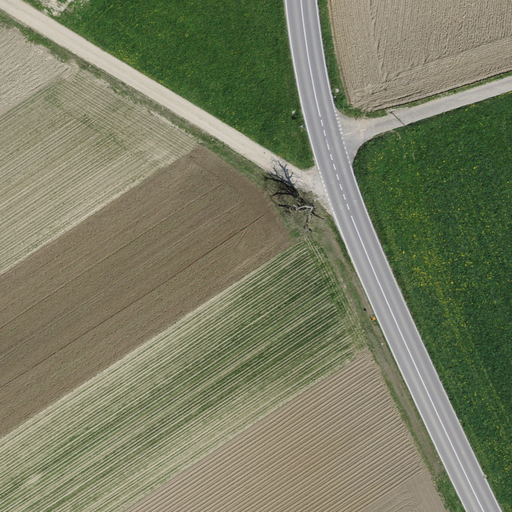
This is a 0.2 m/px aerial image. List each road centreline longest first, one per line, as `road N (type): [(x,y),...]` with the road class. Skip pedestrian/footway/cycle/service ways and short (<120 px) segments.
road 1 (tertiary): [(484,511),(324,141)]
road 2 (track): [(344,198),(1,0)]
road 3 (unclassified): [(324,141),(511,81)]
road 4 (tertiary): [(324,141),(300,0)]
